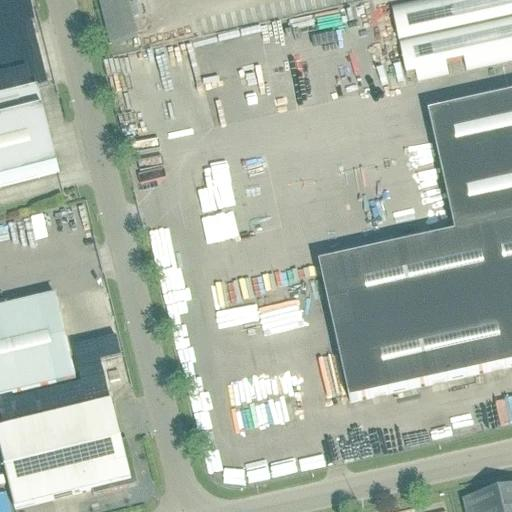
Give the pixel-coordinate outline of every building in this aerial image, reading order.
[(138,41),(128,0),(98,0),(111,48),(138,41)] [(511,0),(422,0),(393,6),(407,75),(417,73),(419,81),(449,75),(447,64),(465,61),(467,71),(511,62),(511,0)] [(157,68),(135,71),(138,93),(160,90),(157,68)] [(0,189),(59,175),(38,94),(0,103),(0,189)] [(511,99),(429,118),(455,238),(319,268),(350,405),(511,369),(511,99)] [(99,238),(114,235),(106,198),(91,201),(99,238)] [(9,221),(18,258),(39,252),(29,216),(9,221)] [(56,300),(0,313),(0,401),(76,383),(56,300)] [(0,433),(0,454),(14,511),(16,511),(91,493),(93,499),(127,491),(135,476),(127,443),(121,444),(112,406),(0,433)] [(461,408),(441,413),(448,438),(467,433),(461,408)] [(465,511),(511,511),(511,492),(463,504),(465,511)]
